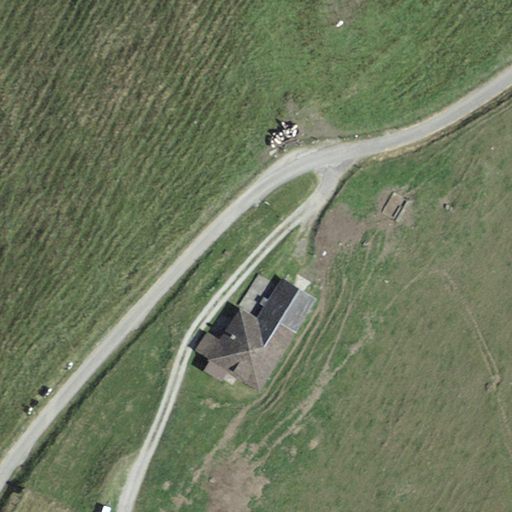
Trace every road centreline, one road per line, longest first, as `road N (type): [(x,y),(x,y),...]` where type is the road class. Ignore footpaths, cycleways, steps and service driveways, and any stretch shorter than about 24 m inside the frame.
road 1 (unclassified): [(511,76),(434,124),(276,173),(201,241),(71,385),(0,478)]
road 2 (track): [(127,511),(195,326),(324,191),(338,152)]
